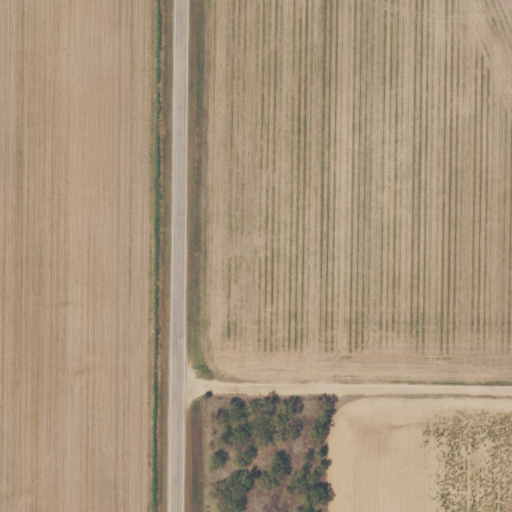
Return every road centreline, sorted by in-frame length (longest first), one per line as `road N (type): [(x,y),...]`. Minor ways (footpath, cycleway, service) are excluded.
road 1 (secondary): [(178,511),(183,0)]
road 2 (residential): [(338,511),(345,309),(370,217),(413,113)]
road 3 (residential): [(511,392),(342,395),(180,386)]
